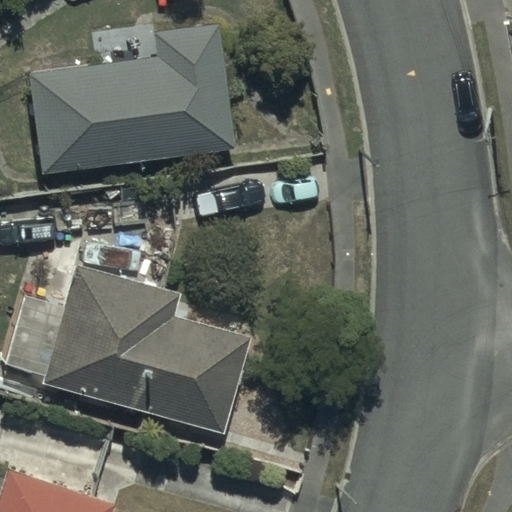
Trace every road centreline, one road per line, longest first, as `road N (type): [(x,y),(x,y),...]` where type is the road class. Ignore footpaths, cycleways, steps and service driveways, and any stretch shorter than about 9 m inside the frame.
road 1 (residential): [(447,362),(440,191),(401,0)]
road 2 (residential): [(403,511),(447,362)]
